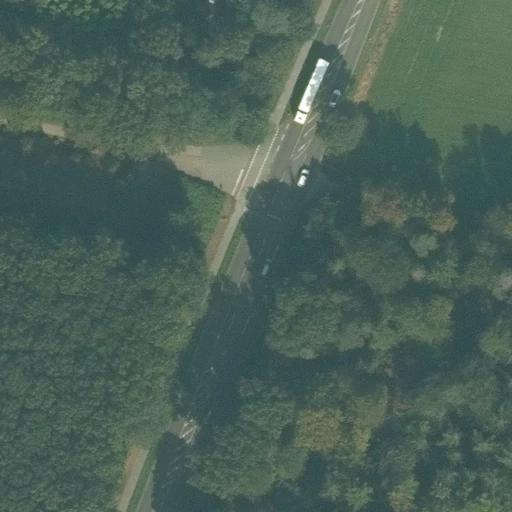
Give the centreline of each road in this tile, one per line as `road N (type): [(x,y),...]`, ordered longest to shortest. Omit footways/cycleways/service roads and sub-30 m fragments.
road 1 (primary): [(151,511),(361,0)]
road 2 (track): [(511,224),(286,182)]
